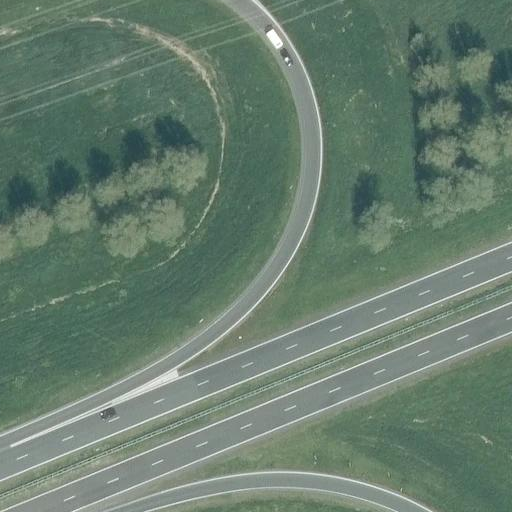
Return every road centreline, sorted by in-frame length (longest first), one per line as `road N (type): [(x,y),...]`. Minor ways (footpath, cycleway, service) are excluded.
road 1 (trunk): [(237,0),(284,50),(305,101),(312,166),(294,237),(226,323),(178,356),(0,446)]
road 2 (trunk): [(511,258),(0,467)]
road 3 (trunk): [(36,511),(511,317)]
road 4 (trunk): [(126,511),(224,485),(283,480),(363,492),(411,511)]
